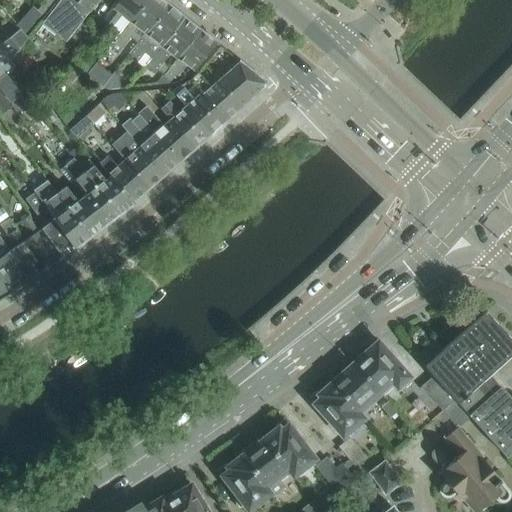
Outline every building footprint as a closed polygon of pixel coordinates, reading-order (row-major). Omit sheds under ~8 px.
[(43,14),(54,0),(37,0),(32,6),(43,14)] [(90,12),(99,0),(60,0),(51,13),(70,28),(85,9),(90,12)] [(128,21),(144,0),(118,0),(104,19),(112,26),(121,15),(128,21)] [(136,43),(167,4),(161,0),(144,0),(128,21),(129,21),(110,45),(119,52),(130,38),(136,43)] [(146,65),(183,17),(167,4),(136,43),(137,44),(129,53),(146,65)] [(24,33),(41,15),(32,6),(16,24),(20,29),(24,33)] [(177,59),(200,30),(183,17),(146,65),(155,72),(169,54),(177,59)] [(20,47),(28,37),(24,33),(20,29),(0,44),(0,46),(11,59),(20,47)] [(196,70),(216,43),(200,30),(177,59),(164,75),(163,74),(155,84),(169,83),(176,74),(177,76),(187,64),(196,70)] [(0,46),(0,76),(15,65),(11,60),(11,59),(0,46)] [(36,59),(20,47),(11,59),(11,60),(27,71),(36,59)] [(94,66),(79,53),(73,60),(87,73),(94,66)] [(264,81),(249,69),(239,62),(216,79),(241,108),(264,88),(264,81)] [(111,74),(96,63),(94,66),(87,73),(103,86),(111,74)] [(121,88),(119,75),(114,71),(111,74),(103,86),(107,89),(121,88)] [(241,108),(216,79),(211,83),(199,71),(192,77),(197,82),(193,84),(225,121),(241,108)] [(197,82),(192,77),(183,86),(182,85),(179,87),(178,86),(173,91),(185,106),(210,135),(225,121),(193,84),(197,82)] [(0,116),(11,108),(0,92),(0,116)] [(106,97),(101,101),(108,109),(123,97),(120,93),(111,94),(106,97)] [(210,135),(185,106),(178,112),(166,97),(162,101),(165,105),(161,109),(170,119),(195,148),(210,135)] [(49,102),(32,108),(38,122),(54,116),(49,102)] [(93,123),(104,113),(98,105),(86,115),(93,123)] [(170,119),(164,125),(146,106),(138,113),(140,115),(180,161),(195,148),(170,119)] [(76,137),(93,123),(86,115),(69,130),(76,137)] [(129,118),(122,125),(128,132),(165,174),(180,161),(140,115),(132,121),(129,118)] [(128,132),(112,145),(124,159),(149,188),(165,174),(128,132)] [(149,188),(124,159),(117,165),(108,155),(100,162),(110,175),(133,202),(149,188)] [(133,202),(110,175),(105,179),(88,159),(80,165),(74,157),(72,159),(117,214),(133,202)] [(117,214),(72,159),(58,169),(81,198),(103,225),(117,214)] [(47,181),(34,191),(35,193),(76,247),(88,237),(56,193),(47,181)] [(103,225),(81,198),(78,200),(66,186),(56,193),(88,237),(103,225)] [(26,199),(37,214),(45,225),(39,230),(38,230),(59,259),(63,256),(76,247),(35,193),(26,199)] [(38,230),(39,230),(29,215),(20,221),(30,236),(24,240),(44,270),(59,259),(38,230)] [(44,270),(24,240),(9,218),(0,224),(15,247),(9,251),(28,280),(44,270)] [(0,237),(0,277),(10,293),(11,292),(28,280),(9,252),(0,237)] [(0,298),(3,297),(10,293),(0,277),(0,298)] [(442,349),(437,344),(433,339),(415,355),(424,365),(423,366),(432,377),(454,400),(454,401),(470,417),(500,452),(511,441),(511,402),(488,376),(511,354),(511,342),(484,312),(442,349)] [(355,362),(354,364),(379,391),(391,380),(398,386),(408,377),(377,343),(366,353),(361,353),(355,358),(355,362)] [(356,411),(379,391),(354,364),(342,374),(338,374),(333,379),(332,383),(356,411)] [(421,386),(442,410),(454,400),(432,377),(421,386)] [(356,411),(332,383),(319,395),(316,392),(309,398),(342,435),(362,417),(356,411)] [(442,411),(431,420),(437,427),(449,418),(456,426),(457,428),(470,417),(454,401),(454,400),(442,410),(442,411)] [(389,401),(382,407),(390,417),(398,411),(389,401)] [(313,459),(283,419),(275,425),(277,428),(266,438),(288,467),(293,474),(313,459)] [(457,428),(456,426),(453,428),(451,428),(447,431),(447,433),(443,436),(446,439),(446,442),(448,445),(450,444),(459,455),(451,462),(441,450),(440,449),(437,449),(435,449),(433,450),(432,453),(432,455),(432,457),(441,468),(438,471),(447,482),(443,486),(442,487),(442,490),(442,492),(443,493),(444,494),(446,495),(450,495),(456,490),(474,511),(477,511),(495,497),(497,500),(498,501),(500,501),(501,502),(503,501),(505,501),(506,500),(507,498),(508,497),(508,496),(508,495),(508,494),(508,493),(507,491),(500,483),(501,482),(457,428)] [(238,453),(237,454),(240,457),(263,486),(264,486),(268,493),(271,497),(285,487),(277,476),(288,467),(266,438),(254,447),(251,443),(238,453)] [(350,438),(339,446),(354,465),(365,456),(350,438)] [(240,457),(227,467),(225,464),(217,470),(247,509),(268,493),(264,486),(263,486),(240,457)] [(326,457),(316,465),(330,485),(337,480),(345,490),(356,481),(342,463),(336,468),(326,457)] [(385,461),(370,472),(385,493),(401,482),(385,461)] [(205,511),(191,486),(178,493),(176,490),(164,498),(172,511),(205,511)] [(140,503),(126,511),(172,511),(164,498),(149,506),(147,502),(141,506),(140,503)]
